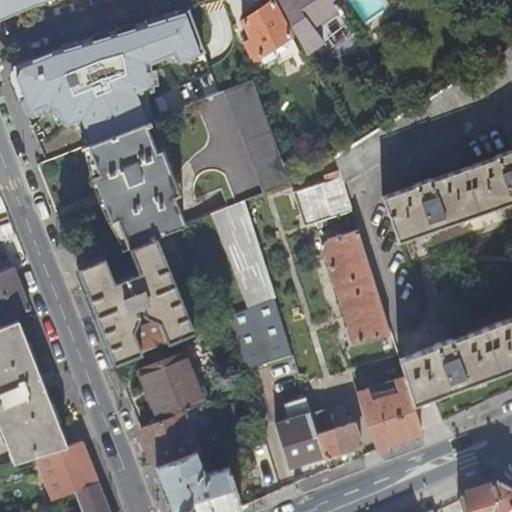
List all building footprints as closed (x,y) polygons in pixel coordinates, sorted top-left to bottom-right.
[(47,0),(0,0),(0,18),(38,3),(47,0)] [(301,46),(294,32),(290,35),(272,0),(243,21),(251,38),(246,42),(255,59),(260,55),(264,62),(274,55),(271,48),(284,39),(291,51),(301,46)] [(277,0),(294,32),(301,46),(303,50),(321,38),(314,29),(341,9),(335,0),(277,0)] [(352,143),(333,154),(341,176),(343,182),(511,79),(511,46),(511,47),(352,143)] [(462,74),(488,58),(481,49),(456,65),(462,74)] [(39,142),(46,160),(88,144),(91,143),(78,110),(75,111),(66,89),(68,88),(63,75),(61,76),(50,51),(32,58),(8,68),(14,81),(39,142)] [(252,79),(170,111),(203,195),(229,185),(237,203),(243,201),(290,182),(252,79)] [(129,247),(155,236),(185,224),(174,196),(179,194),(162,149),(156,152),(144,122),(91,143),(88,144),(100,174),(94,176),(112,220),(117,218),(129,247)] [(397,239),(511,200),(511,150),(511,151),(511,149),(494,155),(494,157),(432,178),(431,177),(413,182),(413,184),(382,195),(397,239)] [(292,192),(303,225),(352,210),(343,182),(341,176),(292,192)] [(210,214),(247,307),(274,295),(243,201),(237,203),(210,214)] [(349,339),(389,326),(356,223),(323,234),(322,246),(346,321),(343,322),(349,339)] [(0,271),(13,266),(2,238),(0,233),(0,271)] [(110,272),(104,257),(78,268),(94,310),(114,361),(192,329),(155,236),(129,247),(134,262),(110,272)] [(23,291),(13,266),(0,271),(0,320),(30,309),(23,291)] [(227,315),(245,369),(269,361),(292,353),(274,295),(247,307),(227,315)] [(402,369),(413,403),(511,366),(511,315),(452,337),(451,336),(433,342),(434,343),(398,356),(402,369)] [(67,444),(18,319),(0,325),(0,424),(14,461),(67,444)] [(201,405),(204,403),(184,350),(140,368),(160,420),(182,411),(201,405)] [(285,403),(306,396),(292,353),(269,361),(282,404),(285,403)] [(346,383),(353,380),(349,368),(341,371),(346,383)] [(422,430),(422,429),(413,403),(402,369),(387,373),(389,380),(394,379),(398,390),(372,398),(368,387),(357,390),(376,449),(400,439),(422,430)] [(325,453),(308,401),(306,396),(285,403),(290,420),(275,424),(289,465),(325,453)] [(325,453),(325,457),(362,445),(353,420),(332,426),(322,397),(308,401),(325,453)] [(206,420),(201,405),(182,411),(190,431),(201,426),(205,423),(206,420)] [(148,448),(156,466),(196,451),(198,450),(190,431),(182,411),(160,420),(142,427),(140,428),(148,448)] [(89,461),(81,440),(39,454),(55,498),(74,490),(97,481),(89,461)] [(224,455),(220,441),(211,445),(214,457),(224,455)] [(221,511),(240,506),(227,466),(208,472),(202,469),(196,451),(156,466),(174,511),(221,511)] [(109,511),(108,510),(97,481),(74,490),(82,511),(109,511)] [(460,501),(459,501),(462,511),(511,511),(511,495),(498,489),(460,501)]
